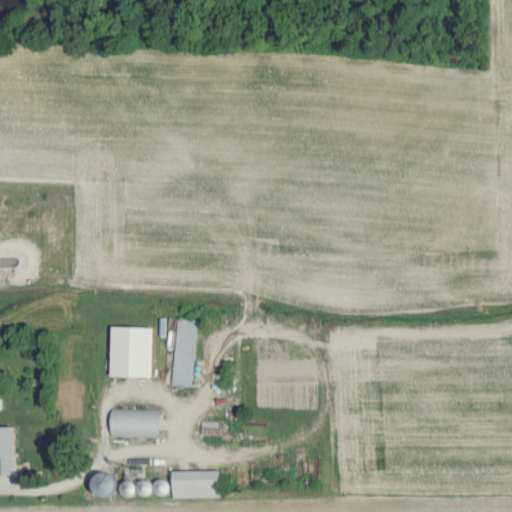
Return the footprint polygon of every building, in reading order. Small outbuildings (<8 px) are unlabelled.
[(175,384),(197,385),(201,318),(179,317),(175,384)] [(117,375),(158,376),(159,326),(118,325),(117,375)] [(166,408),(117,407),(116,434),(165,436),(166,408)] [(22,426),(0,425),(0,472),(23,473),(22,426)] [(227,496),(226,469),(179,469),(180,496),(227,496)]
